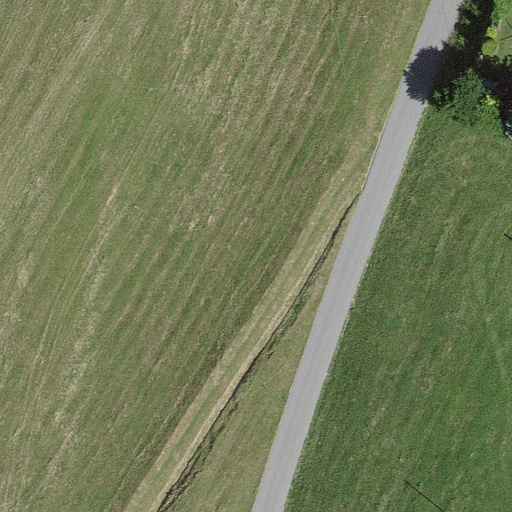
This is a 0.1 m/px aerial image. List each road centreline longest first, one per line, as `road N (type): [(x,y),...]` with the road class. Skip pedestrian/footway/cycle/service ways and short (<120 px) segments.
road 1 (unclassified): [(266,511),(389,141),(445,0)]
road 2 (track): [(134,511),(340,187),(389,141)]
